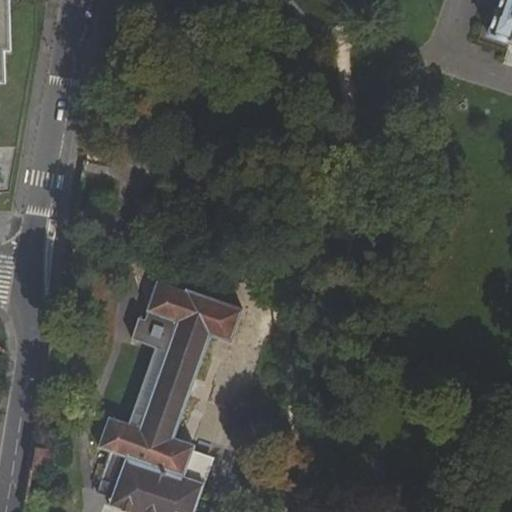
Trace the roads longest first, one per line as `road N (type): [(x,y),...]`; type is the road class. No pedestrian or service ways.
road 1 (residential): [(31,271),(76,0)]
road 2 (residential): [(0,502),(31,271)]
